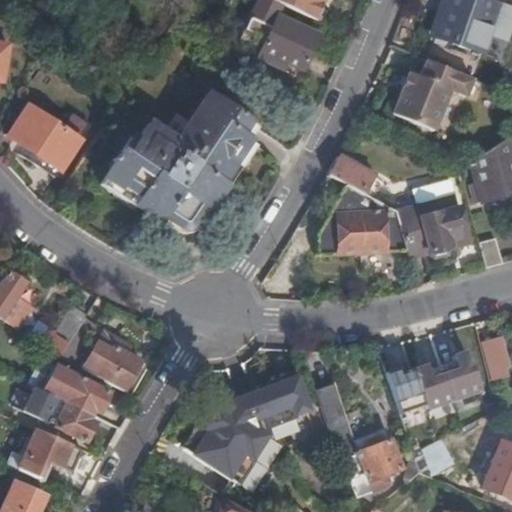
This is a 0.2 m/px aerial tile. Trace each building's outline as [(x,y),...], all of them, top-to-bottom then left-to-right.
[(189,0),(183,10),(198,21),(212,0),(189,0)] [(266,39),(258,56),(277,65),(280,59),(303,70),(319,35),(279,14),(284,5),(273,0),(259,0),(245,29),(266,39)] [(325,0),(324,0),(273,0),(284,5),(318,21),(325,0)] [(484,53),(502,2),(496,0),(444,0),(444,3),(447,4),(436,35),(484,53)] [(258,56),(266,39),(245,29),(237,46),(258,56)] [(0,80),(3,81),(8,46),(0,44),(0,80)] [(432,79),(439,62),(429,58),(422,74),(432,79)] [(471,76),(439,62),(432,79),(422,74),(412,70),(394,111),(435,129),(450,95),(458,91),(467,95),(475,77),(471,76)] [(178,74),(173,82),(179,86),(184,78),(178,74)] [(116,164),(106,179),(121,189),(123,185),(167,213),(171,207),(179,211),(192,206),(196,200),(203,204),(230,159),(234,162),(249,138),(241,133),(249,120),(241,115),(243,113),(240,111),(239,114),(208,95),(176,142),(149,124),(138,141),(133,137),(117,161),(115,159),(113,162),(116,164)] [(34,153),(60,170),(64,173),(65,170),(62,168),(69,158),(74,161),(86,144),(80,141),(91,126),(73,113),(63,126),(61,125),(60,127),(29,107),(10,134),(7,132),(6,134),(34,153)] [(257,126),(249,120),(241,133),(249,138),(257,126)] [(511,192),(511,135),(472,162),(478,183),(471,185),(476,204),(511,192)] [(121,189),(106,179),(102,185),(137,208),(138,205),(178,231),(184,234),(191,233),(198,229),(208,214),(226,186),(228,188),(256,143),(249,138),(234,162),(230,159),(203,204),(194,217),(190,222),(186,223),(182,222),(167,213),(123,185),(121,189)] [(60,170),(34,153),(30,160),(56,177),(60,170)] [(347,184),(376,200),(383,186),(374,181),(377,176),(340,155),(330,174),(347,184)] [(99,174),(94,181),(100,184),(104,177),(99,174)] [(414,191),(418,205),(457,195),(453,180),(414,191)] [(318,254),(407,249),(396,211),(376,200),(347,184),(313,241),(318,254)] [(418,205),(396,211),(407,249),(409,256),(430,250),(430,252),(432,252),(433,255),(437,257),(449,254),(452,249),(451,246),(450,242),(468,237),(457,195),(418,205)] [(171,207),(167,213),(182,222),(186,223),(190,222),(194,217),(203,204),(196,200),(192,206),(179,211),(171,207)] [(450,242),(451,246),(469,241),(468,237),(450,242)] [(497,239),(481,242),(488,267),(504,263),(497,239)] [(17,297),(26,284),(8,271),(0,283),(0,316),(2,318),(18,329),(33,308),(17,297)] [(42,347),(60,356),(73,333),(82,318),(68,311),(58,329),(53,326),(42,347)] [(94,326),(82,318),(73,333),(85,340),(94,326)] [(480,389),(467,345),(453,349),(447,328),(402,341),(400,337),(376,344),(401,430),(425,423),(420,407),(480,389)] [(101,329),(79,367),(124,392),(141,361),(117,348),(121,340),(101,329)] [(73,333),(60,356),(72,363),(85,340),(73,333)] [(491,370),(490,371),(492,379),(509,375),(508,368),(511,367),(503,336),(483,341),(491,370)] [(94,411),(99,414),(110,393),(56,366),(43,391),(66,402),(92,416),(94,411)] [(214,401),(184,450),(237,483),(267,435),(255,427),(251,420),(264,415),(267,425),(308,410),(296,378),(256,393),(258,400),(251,402),(248,394),(230,401),(225,409),(214,401)] [(333,384),(315,392),(330,433),(339,460),(343,471),(348,483),(351,492),(354,499),(384,487),(387,481),(385,474),(399,468),(384,427),(352,439),(333,384)] [(248,394),(251,402),(258,400),(256,393),(255,392),(248,394)] [(90,420),(92,416),(66,402),(53,427),(85,442),(95,423),(90,420)] [(82,450),(36,429),(23,457),(19,455),(13,468),(36,479),(41,466),(44,467),(47,460),(73,471),(82,450)] [(407,443),(412,456),(444,439),(441,431),(407,443)] [(413,459),(416,468),(450,456),(444,439),(412,456),(413,459)] [(511,448),(501,444),(483,488),(511,499),(511,448)] [(404,480),(406,483),(413,459),(409,459),(404,480)] [(416,468),(413,459),(406,483),(418,474),(416,468)] [(406,483),(402,487),(409,495),(430,478),(418,474),(406,483)] [(37,511),(44,496),(13,482),(0,511),(1,511),(37,511)] [(220,511),(246,511),(247,510),(226,498),(220,511)] [(171,511),(172,510),(145,501),(141,511),(171,511)]
